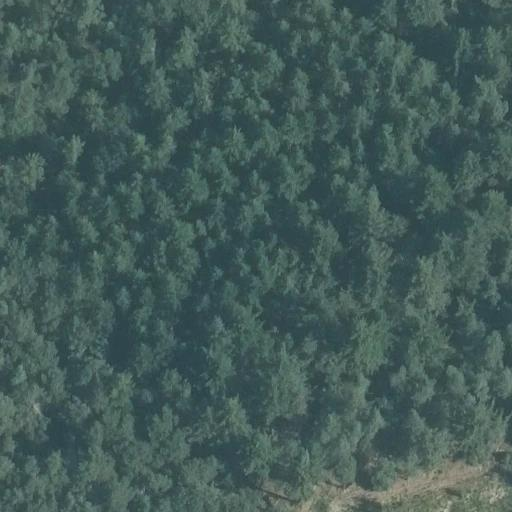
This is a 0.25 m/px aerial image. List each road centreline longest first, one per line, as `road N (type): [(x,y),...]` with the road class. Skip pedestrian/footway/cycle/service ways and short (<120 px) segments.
road 1 (track): [(320,0),(0,274)]
road 2 (track): [(0,297),(185,511)]
